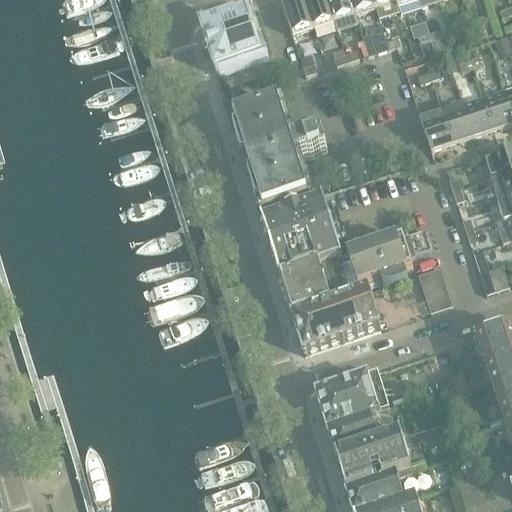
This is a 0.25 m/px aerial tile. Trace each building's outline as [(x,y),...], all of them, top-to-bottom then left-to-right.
[(292,39),(314,33),(304,0),(282,7),(292,39)] [(303,0),(304,0),(314,33),(334,26),(326,0),(303,0)] [(326,0),(334,26),(355,19),(349,0),(326,0)] [(349,0),(355,19),(376,13),(371,0),(349,0)] [(371,0),(376,13),(379,23),(399,16),(398,11),(396,6),(397,6),(394,0),(371,0)] [(417,0),(394,0),(397,6),(396,6),(398,11),(401,20),(421,14),(418,5),(419,4),(417,0)] [(441,6),(439,0),(417,0),(419,4),(421,12),(441,6)] [(262,62),(247,15),(201,29),(216,76),(262,62)] [(386,30),(364,37),(371,58),(393,51),(386,30)] [(511,38),(496,42),(500,60),(511,56),(511,38)] [(436,65),(417,72),(422,88),(442,81),(436,65)] [(505,96),(483,103),(493,136),(511,129),(511,122),(507,106),(508,105),(505,96)] [(462,110),(472,143),(493,136),(483,103),(462,110)] [(292,150),(280,112),(279,110),(230,126),(232,133),(235,135),(244,163),(242,166),(246,179),(249,180),(258,209),(257,212),(259,219),(261,218),(261,219),(309,204),(297,165),(308,161),(311,162),(328,156),(322,138),(305,144),(302,141),(296,147),(297,148),(292,150)] [(462,110),(441,116),(452,149),(472,143),(462,110)] [(431,156),(452,149),(441,116),(421,123),(431,156)] [(511,154),(484,163),(491,185),(511,177),(511,154)] [(511,177),(491,185),(497,206),(511,200),(511,177)] [(504,226),(511,223),(511,200),(497,206),(504,226)] [(342,262),(324,206),(271,223),(264,226),(281,281),(342,262)] [(433,255),(426,235),(349,261),(358,289),(381,282),(383,289),(386,289),(390,289),(393,289),(396,288),(399,287),(403,286),(406,285),(408,283),(405,274),(413,271),(410,263),(433,255)] [(347,292),(338,265),(342,263),(342,262),(281,281),(291,315),(299,313),(341,299),(347,292)] [(484,277),(488,296),(509,292),(505,273),(484,277)] [(418,281),(423,293),(445,286),(440,274),(418,281)] [(423,293),(427,306),(449,299),(445,286),(423,293)] [(305,360),(382,335),(369,297),(293,322),(305,360)] [(449,299),(427,306),(431,318),(453,311),(449,299)] [(511,333),(482,343),(511,433),(511,469),(505,472),(511,494),(511,333)] [(473,357),(464,360),(472,384),(481,381),(473,357)] [(316,397),(328,435),(391,415),(378,377),(316,397)] [(471,408),(476,424),(489,420),(483,403),(471,408)] [(328,435),(336,461),(399,441),(391,415),(328,435)] [(347,496),(404,478),(420,473),(427,470),(423,460),(410,464),(403,439),(399,441),(336,461),(347,496)] [(492,442),(483,445),(492,469),(500,466),(492,442)] [(347,496),(352,511),(385,511),(405,506),(416,502),(410,482),(399,485),(398,483),(405,481),(404,478),(347,496)] [(419,511),(416,502),(405,506),(385,511),(419,511)]
